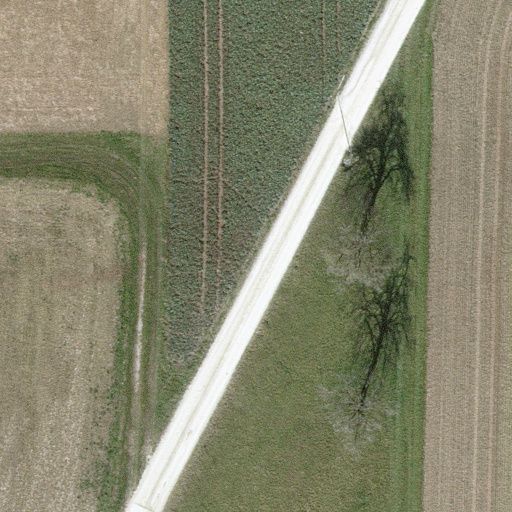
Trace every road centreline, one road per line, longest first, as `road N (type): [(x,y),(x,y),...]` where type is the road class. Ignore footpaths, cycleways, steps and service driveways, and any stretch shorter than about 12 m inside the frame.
road 1 (track): [(152,511),(415,0)]
road 2 (track): [(137,511),(157,200),(115,156),(0,158)]
